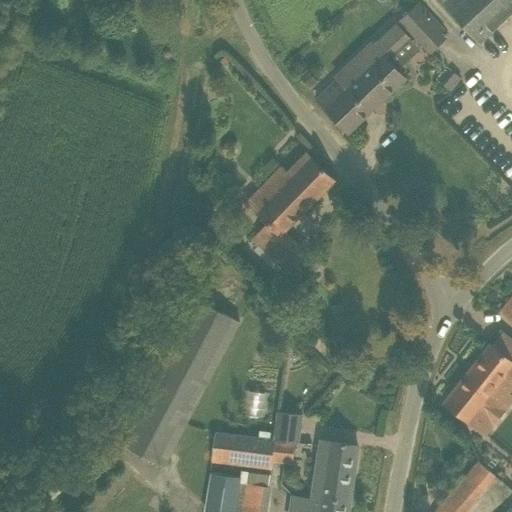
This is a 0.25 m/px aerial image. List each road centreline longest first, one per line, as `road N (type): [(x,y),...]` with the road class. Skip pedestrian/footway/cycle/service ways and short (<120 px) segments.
road 1 (track): [(242,19),(184,57),(175,155),(155,241),(124,319),(88,374),(0,448)]
road 2 (unclassified): [(452,307),(276,76),(236,0)]
road 3 (unclassified): [(391,511),(414,392),(452,307)]
